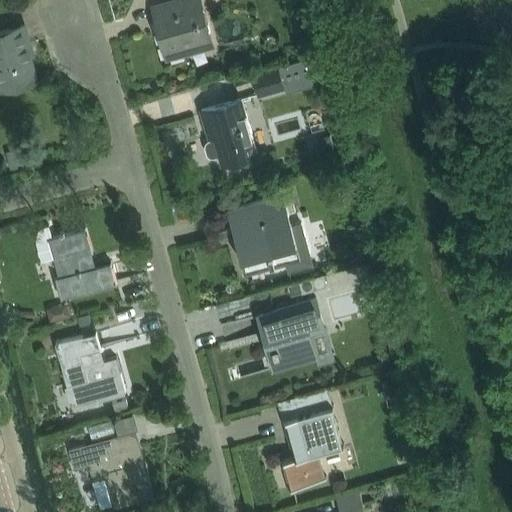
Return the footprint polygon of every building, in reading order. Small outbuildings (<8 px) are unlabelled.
[(200,0),(176,0),(175,1),(177,9),(155,15),(167,58),(187,53),(185,46),(211,39),(200,0)] [(265,39),(279,32),(269,13),(255,20),(265,39)] [(30,44),(24,24),(0,30),(0,74),(4,88),(36,79),(30,55),(27,56),(25,45),(30,44)] [(309,57),(276,66),(282,86),(284,93),(316,84),(309,57)] [(276,66),(253,72),(259,93),(282,86),(276,66)] [(257,153),(241,97),(201,108),(205,123),(211,122),(215,138),(208,140),(205,142),(205,146),(207,153),(209,156),(213,156),(220,154),(222,163),(257,153)] [(282,193),(228,208),(233,228),(235,236),(246,273),(270,266),(275,265),(275,264),(297,257),(310,254),(301,220),(290,223),(288,214),(282,193)] [(60,233),(50,236),(47,224),(41,226),(39,227),(37,228),(37,229),(36,230),(35,232),(34,234),(34,235),(34,236),(34,237),(34,239),(34,240),(39,256),(43,258),(53,256),(59,277),(55,278),(59,295),(116,280),(111,263),(94,267),(83,227),(64,232),(64,229),(59,230),(60,233)] [(333,328),(368,317),(361,296),(326,307),(333,328)] [(315,297),(257,312),(265,341),(273,338),(275,346),(273,346),(274,353),(277,352),(280,365),(317,355),(310,330),(323,326),(315,297)] [(103,358),(95,329),(55,340),(72,404),(125,389),(115,355),(103,358)] [(331,404),(324,406),(283,417),(293,456),(282,459),(290,486),(324,477),(317,451),(342,444),(331,404)] [(107,420),(84,427),(87,438),(110,432),(107,420)] [(132,431),(135,430),(135,429),(68,448),(74,469),(88,464),(100,506),(152,491),(144,460),(140,461),(132,431)] [(352,511),(364,509),(359,489),(336,496),(340,511),(352,511)]
